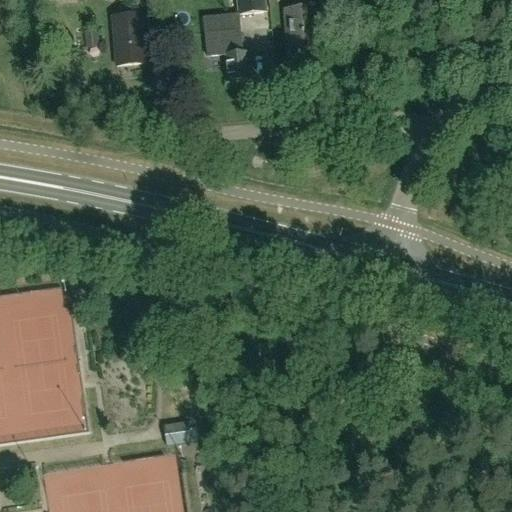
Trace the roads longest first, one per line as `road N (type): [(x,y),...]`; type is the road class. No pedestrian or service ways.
road 1 (primary): [(0,181),(391,270)]
road 2 (residential): [(432,135),(400,120),(203,135)]
road 3 (residential): [(391,270),(409,188),(432,135)]
road 4 (primary): [(511,303),(391,270)]
